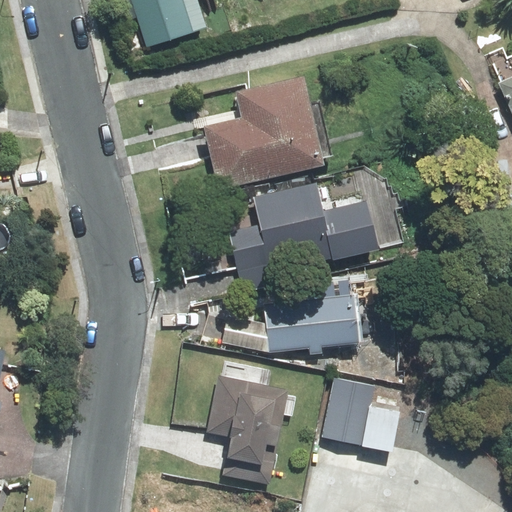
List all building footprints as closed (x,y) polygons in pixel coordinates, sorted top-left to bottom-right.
[(125,0),(140,49),(196,32),(186,0),(125,0)] [(511,84),(503,88),(511,107),(511,84)] [(316,167),(296,86),(236,101),(242,125),(205,134),(219,191),(316,167)] [(316,190),(227,212),(245,283),(366,253),(355,210),(323,218),(316,190)] [(222,344),(269,356),(350,344),(344,300),(263,311),(266,331),(228,322),(222,344)] [(279,395),(219,382),(207,433),(231,438),(223,472),(260,480),(279,395)] [(367,398),(331,390),(320,440),(386,454),(394,415),(364,409),(367,398)]
